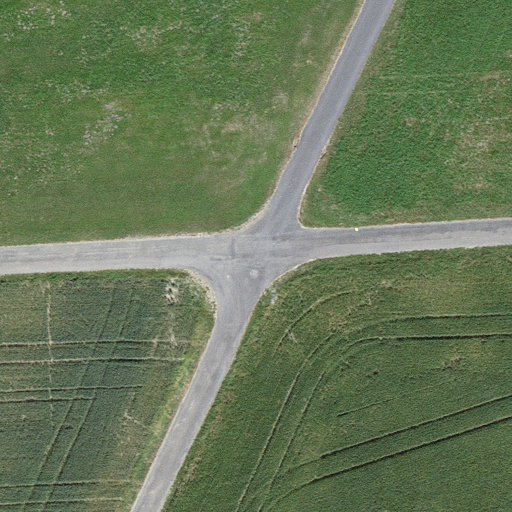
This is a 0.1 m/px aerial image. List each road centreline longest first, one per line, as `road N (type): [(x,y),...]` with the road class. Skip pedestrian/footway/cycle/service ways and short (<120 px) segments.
road 1 (track): [(372,0),(133,511)]
road 2 (track): [(511,241),(0,270)]
